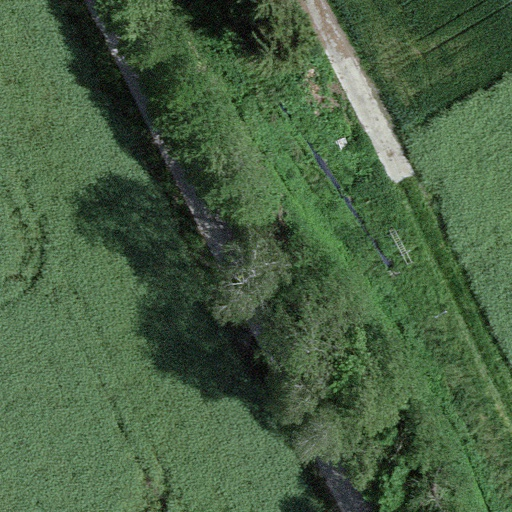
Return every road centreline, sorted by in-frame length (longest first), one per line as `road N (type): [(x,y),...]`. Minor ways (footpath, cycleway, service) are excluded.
road 1 (unclassified): [(86,0),(345,511)]
road 2 (track): [(306,0),(511,410)]
